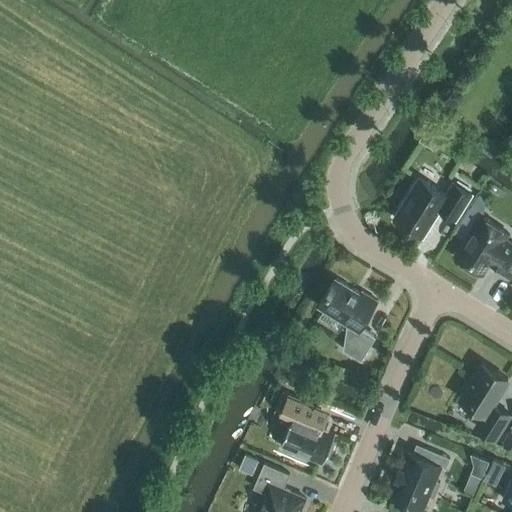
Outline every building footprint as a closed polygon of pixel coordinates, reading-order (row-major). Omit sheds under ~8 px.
[(420,176),(395,217),(423,235),(440,208),(456,218),(472,193),(455,182),(447,194),(420,176)] [(482,214),(456,255),(483,272),(489,262),(510,275),(511,270),(511,243),(504,238),(509,232),(482,214)] [(361,292),(336,277),(319,305),(348,323),(347,325),(344,348),(362,359),(376,335),(361,326),(378,299),(363,289),(361,292)] [(508,377),(483,362),(475,375),(472,374),(463,389),(465,390),(461,397),(485,412),(476,425),(495,437),(510,412),(493,402),(508,377)] [(338,363),(334,373),(346,377),(350,367),(338,363)] [(296,453),(298,450),(323,461),(326,454),(329,455),(335,440),(333,439),(336,432),(311,421),(318,405),(289,392),(281,410),(293,415),(281,443),(285,444),(284,447),(296,453)] [(511,429),(510,428),(502,440),(511,446),(511,429)] [(398,478),(391,494),(422,508),(429,493),(434,495),(441,481),(435,478),(441,465),(446,467),(451,457),(425,446),(421,456),(409,451),(402,467),(400,466),(396,477),(398,478)] [(493,458),(484,477),(496,483),(506,464),(493,458)] [(299,511),(306,497),(284,487),(290,472),(264,461),(253,486),(264,491),(255,511),(299,511)] [(471,472),(464,489),(475,493),(482,476),(471,472)] [(511,511),(511,477),(502,497),(511,502),(511,511)]
